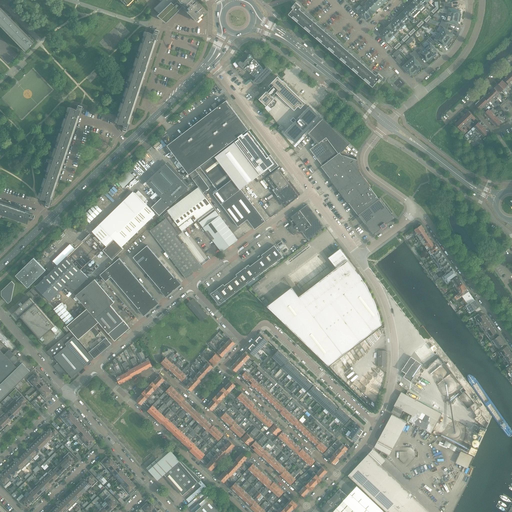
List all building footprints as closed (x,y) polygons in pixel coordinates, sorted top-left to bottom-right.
[(119,0),(125,6),(131,0),(159,0),(161,1),(153,9),(158,14),(156,16),(165,23),(181,7),(182,8),(196,23),(206,13),(201,9),(192,0),(119,0)] [(379,8),(371,0),(369,0),(366,3),(375,12),(379,8)] [(424,6),(419,0),(414,0),(411,3),(419,10),(422,13),(427,8),(424,6)] [(377,76),(298,8),(300,6),(294,1),(292,3),(294,5),(292,7),(293,8),(289,13),(293,17),(292,17),(297,22),(298,21),(305,27),(304,28),(309,32),(310,31),(313,34),(317,37),(316,38),(321,43),(322,42),(329,48),(328,49),(333,53),(334,52),(341,58),(340,59),(345,63),(346,62),(352,68),(352,69),(355,72),(357,74),(358,73),(364,79),(369,84),(370,83),(373,86),(378,81),(379,82),(381,80),(383,81),(385,79),(379,74),(377,76)] [(375,12),(366,3),(362,7),(371,16),(375,12)] [(419,10),(411,3),(412,3),(409,6),(416,13),(419,10)] [(459,14),(460,11),(451,9),(451,5),(444,6),(444,8),(448,9),(447,15),(460,18),(461,14),(459,14)] [(416,13),(409,6),(406,9),(413,17),(416,13)] [(371,16),(362,7),(357,11),(366,20),(370,16),(371,17),(371,16)] [(0,8),(0,26),(23,50),(32,42),(0,8)] [(413,17),(406,9),(402,12),(409,20),(413,17)] [(409,20),(402,12),(397,17),(405,24),(409,20)] [(460,21),(460,18),(447,15),(446,22),(442,21),(441,23),(447,26),(449,23),(457,25),(458,21),(460,21)] [(405,24),(397,17),(394,20),(401,28),(405,24)] [(401,28),(394,20),(391,23),(398,31),(401,28)] [(398,31),(391,23),(386,28),(393,35),(398,31)] [(453,35),(446,30),(447,26),(441,23),(440,26),(443,28),(439,34),(450,41),(452,39),(451,38),(453,35)] [(393,35),(386,28),(383,31),(390,39),(392,41),(395,37),(393,35)] [(124,129),(156,32),(154,32),(154,29),(150,29),(149,33),(146,32),(116,123),(119,124),(118,128),(120,130),(122,128),(124,129)] [(390,39),(383,31),(379,35),(388,44),(392,41),(390,39)] [(450,41),(439,34),(436,39),(432,36),(430,38),(434,43),(437,41),(444,46),(447,43),(448,44),(450,41)] [(437,52),(432,45),(434,43),(430,38),(427,41),(429,44),(424,48),(433,58),(436,55),(435,54),(437,52)] [(433,58),(424,48),(420,52),(417,49),(414,52),(418,57),(421,55),(427,61),(429,59),(430,60),(433,58)] [(421,66),(416,59),(418,57),(414,52),(410,54),(413,58),(408,62),(417,72),(420,69),(419,68),(421,66)] [(257,83),(258,83),(259,83),(260,83),(261,82),(272,71),(267,66),(266,66),(267,66),(264,70),(262,68),(263,68),(251,57),(251,56),(251,55),(250,55),(249,55),(249,56),(249,57),(243,63),(241,62),(240,62),(239,62),(239,63),(239,64),(239,65),(243,68),(244,67),(254,77),(254,76),(256,78),(253,81),(252,81),(254,82),(255,83),(256,83),(257,83)] [(417,72),(408,62),(403,66),(410,75),(413,73),(414,74),(417,72)] [(267,91),(259,99),(263,103),(266,106),(273,100),(274,98),(272,96),(275,93),(276,93),(279,96),(294,110),(298,106),(301,108),(303,105),(305,103),(299,97),(282,81),(277,77),(269,86),(271,88),(267,92),(267,91)] [(511,87),(504,79),(499,84),(506,91),(511,87)] [(506,91),(499,84),(496,87),(494,89),(499,94),(502,90),(504,93),(506,91)] [(499,94),(494,89),(491,92),(496,97),(497,96),(499,98),(501,96),(499,94)] [(496,97),(491,92),(487,95),(494,103),(498,99),(496,97)] [(494,103),(487,95),(484,98),(489,103),(491,102),(495,106),(497,105),(496,104),(494,103)] [(489,103),(484,98),(480,101),(487,108),(489,107),(488,106),(490,104),(489,103)] [(215,155),(247,130),(248,129),(226,100),(223,103),(218,106),(219,106),(167,146),(192,179),(199,174),(195,170),(199,167),(215,155)] [(487,108),(480,101),(479,101),(476,104),(476,105),(475,105),(474,107),(477,110),(479,109),(480,110),(484,107),(486,110),(487,108)] [(47,204),(79,108),(78,107),(77,104),(74,105),(72,109),(69,108),(46,175),(46,176),(45,178),(39,198),(42,199),(41,203),(43,205),(45,203),(47,204)] [(309,107),(284,133),(295,143),(320,118),(309,107)] [(487,117),(495,110),(493,109),(491,111),(489,109),(484,114),(487,117)] [(496,116),(494,114),(496,112),(495,110),(487,117),(490,121),(496,116)] [(476,119),(469,112),(465,115),(470,120),(472,119),(474,121),(476,119)] [(493,124),(501,117),(499,115),(498,114),(496,116),(490,121),(493,124)] [(469,122),(470,120),(465,115),(462,118),(469,125),(471,124),(469,122)] [(502,123),(500,121),(503,119),(501,117),(493,124),(497,128),(502,123)] [(469,125),(462,118),(459,121),(464,127),(465,125),(467,127),(469,125)] [(348,143),(325,121),(323,119),(320,121),(309,134),(318,143),(310,149),(322,166),(339,152),(339,153),(340,152),(341,152),(340,151),(348,143)] [(462,128),(464,127),(459,121),(455,124),(462,132),(464,130),(462,128)] [(475,133),(482,126),(479,122),(474,127),(475,129),(473,131),(475,133)] [(478,136),(485,129),(482,126),(475,133),(478,136)] [(481,139),(488,132),(485,129),(478,136),(481,139)] [(268,156),(254,137),(249,131),(248,132),(247,130),(215,155),(233,179),(240,189),(260,174),(263,178),(274,169),(279,166),(270,155),(268,156)] [(330,178),(355,159),(341,155),(339,153),(339,152),(322,166),(321,166),(330,178)] [(215,155),(199,167),(218,190),(233,179),(215,155)] [(339,191),(361,174),(361,173),(360,172),(359,170),(359,169),(359,168),(358,167),(358,166),(358,164),(357,163),(357,161),(357,159),(357,158),(357,160),(355,159),(330,178),(329,179),(339,191)] [(169,207),(189,188),(188,188),(165,165),(166,164),(165,164),(146,182),(161,198),(152,207),(159,216),(169,206),(169,207)] [(300,194),(291,182),(289,183),(280,172),(282,171),(280,167),(266,178),(274,189),(273,190),(275,192),(278,197),(279,196),(287,205),(299,196),(298,196),(300,194)] [(209,188),(199,174),(192,179),(199,188),(203,193),(209,188)] [(348,203),(349,203),(370,187),(369,187),(370,186),(370,187),(371,186),(363,176),(362,175),(361,174),(339,191),(348,203)] [(218,190),(213,194),(221,204),(238,227),(247,220),(254,228),(255,229),(265,221),(241,189),(240,189),(233,179),(218,190)] [(358,215),(379,199),(370,187),(349,203),(358,215)] [(199,188),(167,211),(168,212),(182,231),(186,228),(197,220),(214,207),(203,193),(199,188)] [(120,246),(154,213),(134,193),(125,202),(102,224),(93,233),(107,246),(114,239),(120,246)] [(358,215),(361,220),(363,223),(373,235),(380,229),(380,228),(381,227),(382,228),(383,229),(387,226),(386,225),(385,224),(387,223),(387,224),(395,218),(392,214),(391,212),(387,208),(380,198),(379,199),(358,215)] [(31,215),(0,203),(0,214),(2,215),(3,215),(6,216),(25,223),(26,219),(30,221),(33,218),(31,217),(31,215)] [(300,210),(291,217),(291,218),(289,219),(292,224),(288,228),(294,235),(298,232),(300,234),(302,232),(309,241),(325,228),(308,205),(300,210)] [(214,207),(197,220),(203,228),(221,251),(221,252),(225,249),(227,247),(228,247),(231,244),(231,245),(232,244),(231,244),(237,240),(213,208),(214,208),(214,207)] [(202,266),(178,235),(182,232),(182,231),(168,212),(163,215),(166,219),(150,231),(186,278),(202,266)] [(415,230),(418,235),(424,231),(425,230),(421,225),(415,230)] [(419,241),(420,241),(421,240),(427,236),(424,231),(418,235),(416,236),(416,237),(419,241)] [(421,240),(424,245),(431,240),(427,236),(421,240)] [(112,260),(123,249),(120,246),(114,239),(107,246),(103,250),(112,260)] [(424,245),(428,250),(434,245),(431,240),(424,245)] [(427,250),(430,255),(439,249),(435,244),(434,245),(428,250),(427,250)] [(153,252),(147,245),(140,251),(146,258),(153,252)] [(283,257),(274,245),(268,250),(276,262),(283,257)] [(430,255),(433,259),(442,253),(439,249),(430,255)] [(276,262),(268,250),(261,255),(263,257),(270,267),(276,262)] [(267,306),(329,365),(382,324),(381,323),(381,320),(380,317),(379,315),(379,313),(378,310),(377,308),(375,304),(374,300),(373,300),(372,298),(371,295),(370,292),(368,289),(367,287),(366,285),(364,282),(362,279),(340,250),(338,252),(337,251),(335,252),(336,253),(330,258),(337,267),(299,297),(292,287),(267,306)] [(146,258),(140,251),(133,257),(139,264),(146,258)] [(158,259),(153,252),(146,258),(151,265),(158,259)] [(433,259),(436,263),(444,257),(442,253),(433,259)] [(67,256),(36,287),(50,301),(65,286),(72,293),(88,278),(67,256)] [(270,267),(263,257),(256,262),(264,271),(270,267)] [(436,263),(439,267),(447,261),(444,257),(436,263)] [(131,271),(125,265),(119,258),(112,264),(118,271),(124,277),(131,271)] [(151,265),(146,258),(139,264),(144,271),(151,265)] [(28,287),(45,270),(34,259),(16,275),(28,287)] [(164,265),(158,259),(151,265),(157,271),(164,265)] [(439,267),(441,271),(450,265),(447,261),(439,267)] [(264,271),(256,262),(250,266),(257,276),(264,271)] [(118,271),(112,264),(100,275),(106,281),(111,277),(118,271)] [(157,271),(151,265),(144,271),(150,277),(157,271)] [(169,271),(164,265),(157,271),(162,277),(169,271)] [(257,276),(250,266),(249,265),(242,270),(251,281),(257,276)] [(441,271),(443,275),(453,269),(450,265),(441,271)] [(443,276),(448,283),(449,282),(451,280),(457,275),(453,269),(443,275),(443,276)] [(251,281),(242,270),(236,275),(237,276),(245,286),(251,281)] [(124,277),(118,271),(111,277),(117,283),(124,277)] [(136,278),(131,271),(124,277),(129,284),(136,278)] [(162,277),(157,271),(150,277),(155,283),(162,277)] [(175,278),(174,277),(169,271),(162,277),(168,284),(175,278)] [(245,286),(237,276),(231,281),(238,291),(245,286)] [(449,282),(451,285),(452,285),(460,279),(457,276),(451,280),(449,282)] [(129,284),(124,277),(117,283),(122,290),(129,284)] [(168,284),(162,277),(155,283),(160,289),(161,290),(168,284)] [(181,284),(175,277),(175,278),(168,284),(173,290),(174,289),(174,290),(181,284)] [(141,284),(136,278),(129,284),(135,290),(141,284)] [(130,328),(111,305),(114,302),(95,279),(76,295),(87,309),(95,318),(99,322),(115,341),(130,328)] [(452,285),(454,288),(462,283),(460,279),(452,285)] [(11,301),(15,284),(12,281),(1,291),(1,296),(8,304),(11,301)] [(238,291),(231,281),(225,286),(232,296),(238,291)] [(454,288),(457,292),(459,291),(465,286),(462,283),(454,288)] [(135,290),(129,284),(122,290),(127,296),(135,290)] [(147,290),(141,284),(135,290),(140,296),(147,290)] [(172,291),(173,290),(168,284),(161,290),(160,290),(166,297),(173,291),(172,291)] [(232,296),(225,286),(223,284),(217,289),(225,301),(232,296)] [(225,301),(217,289),(210,294),(219,305),(225,301)] [(140,296),(135,290),(127,296),(133,302),(140,296)] [(152,297),(152,296),(147,290),(140,296),(145,303),(152,297)] [(457,295),(459,298),(462,296),(469,291),(467,290),(461,294),(460,293),(457,295)] [(475,300),(469,291),(462,296),(468,304),(475,300)] [(145,303),(140,296),(133,302),(138,308),(138,309),(145,303)] [(159,303),(153,296),(152,297),(145,303),(151,309),(152,308),(152,309),(159,303)] [(54,325),(35,303),(34,303),(30,298),(22,304),(20,303),(18,305),(20,306),(14,311),(20,318),(21,317),(40,338),(54,325)] [(208,316),(193,299),(187,304),(201,322),(208,316)] [(466,305),(470,312),(479,307),(475,300),(468,304),(466,305)] [(74,319),(61,303),(54,310),(67,325),(74,319)] [(150,310),(151,309),(145,303),(138,309),(144,316),(150,310)] [(86,309),(67,326),(94,358),(95,358),(100,354),(111,344),(111,343),(101,331),(99,333),(94,326),(98,323),(99,322),(95,318),(87,309),(86,309)] [(488,320),(484,314),(480,316),(479,317),(477,318),(482,325),(488,320)] [(492,326),(488,320),(482,325),(486,330),(492,326)] [(495,333),(496,332),(492,326),(486,330),(492,339),(497,336),(495,333)] [(48,351),(47,351),(53,358),(57,363),(54,366),(62,376),(67,371),(72,377),(77,373),(93,359),(72,334),(70,332),(66,336),(48,351)] [(258,338),(265,344),(268,340),(262,334),(258,338)] [(505,344),(499,335),(493,340),(499,348),(505,344)] [(235,343),(228,336),(226,338),(228,340),(227,342),(232,347),(235,343)] [(232,347),(227,342),(225,344),(223,341),(219,338),(217,340),(221,343),(229,350),(232,347)] [(258,338),(254,342),(261,348),(265,344),(258,338)] [(258,352),(260,350),(261,348),(254,342),(251,346),(258,352)] [(219,350),(216,348),(211,343),(209,345),(215,350),(223,357),(226,354),(220,349),(219,350)] [(229,350),(221,343),(220,345),(222,347),(220,349),(226,354),(229,350)] [(250,346),(247,350),(254,356),(258,352),(251,346),(250,346)] [(511,352),(507,346),(499,352),(498,352),(501,356),(502,355),(504,357),(511,352)] [(0,399),(30,371),(9,350),(4,355),(0,350),(0,399)] [(276,360),(282,353),(278,350),(272,357),(276,360)] [(164,366),(172,358),(176,353),(175,351),(170,357),(168,359),(166,357),(162,362),(161,363),(164,366)] [(221,359),(216,353),(214,355),(212,353),(209,351),(208,353),(210,355),(218,362),(221,359)] [(386,366),(386,351),(378,351),(377,366),(386,366)] [(152,366),(148,360),(148,358),(145,359),(145,358),(141,352),(139,353),(143,359),(148,368),(152,366)] [(248,359),(250,357),(249,356),(250,355),(248,352),(246,353),(245,352),(242,356),(251,365),(253,363),(248,359)] [(511,353),(511,352),(504,357),(502,358),(505,362),(506,361),(508,363),(511,360),(511,353)] [(148,368),(143,359),(139,353),(137,354),(141,360),(142,361),(140,362),(140,364),(144,370),(148,368)] [(286,357),(282,353),(276,360),(279,363),(286,357)] [(218,362),(210,355),(209,356),(211,359),(209,360),(215,366),(218,362)] [(251,365),(242,356),(238,359),(244,364),(245,362),(249,366),(251,365)] [(289,360),(286,357),(279,363),(283,366),(282,367),(282,368),(289,360)] [(402,370),(406,373),(404,377),(411,381),(422,364),(411,357),(402,370)] [(138,365),(137,362),(134,358),(132,359),(135,363),(140,373),(144,370),(140,364),(138,365)] [(168,369),(173,364),(171,362),(173,360),(172,358),(164,366),(168,369)] [(213,367),(205,360),(203,358),(201,360),(204,362),(204,361),(206,364),(204,365),(210,371),(213,367)] [(140,373),(135,363),(132,359),(130,360),(133,365),(133,364),(134,367),(132,369),(136,375),(140,373)] [(172,372),(179,364),(181,362),(182,361),(181,359),(179,359),(177,362),(175,365),(173,363),(173,364),(168,369),(172,372)] [(242,366),(244,364),(238,359),(235,362),(243,369),(245,372),(247,370),(242,366)] [(282,368),(285,371),(292,364),(288,361),(289,360),(282,368)] [(130,370),(129,367),(126,361),(123,362),(124,363),(127,369),(132,377),(136,375),(132,369),(130,370)] [(194,362),(199,367),(207,374),(210,371),(204,365),(203,367),(200,365),(198,363),(196,361),(194,362)] [(172,372),(175,375),(180,369),(178,368),(182,364),(181,362),(179,364),(172,372)] [(199,367),(194,362),(193,362),(192,363),(197,368),(200,371),(198,372),(204,377),(207,374),(199,367)] [(243,369),(235,362),(231,367),(238,374),(243,369)] [(132,378),(132,377),(127,369),(124,363),(122,364),(125,370),(127,372),(124,373),(128,380),(132,378)] [(178,378),(186,370),(189,367),(190,366),(188,364),(184,369),(182,371),(180,369),(175,375),(178,378)] [(285,371),(289,374),(295,367),(292,364),(285,371)] [(124,382),(119,373),(117,370),(116,367),(113,368),(117,374),(118,377),(116,378),(120,384),(124,382)] [(186,370),(178,378),(182,381),(183,380),(184,378),(186,377),(187,376),(185,374),(187,372),(189,370),(190,367),(189,367),(186,370)] [(299,371),(295,367),(289,374),(292,377),(299,371)] [(128,380),(124,373),(122,375),(121,372),(120,369),(117,370),(119,373),(124,382),(128,380)] [(244,379),(251,373),(250,372),(249,373),(247,370),(245,372),(242,376),(244,378),(244,379)] [(193,374),(193,373),(190,371),(190,374),(192,376),(194,378),(193,380),(198,385),(201,381),(200,381),(193,374)] [(292,377),(296,381),(302,374),(301,372),(299,371),(292,377)] [(204,377),(198,372),(197,374),(194,372),(193,373),(193,374),(200,381),(204,377)] [(248,382),(253,377),(251,374),(252,374),(251,373),(244,379),(245,380),(246,380),(248,382)] [(34,385),(41,379),(37,375),(35,377),(33,374),(27,380),(33,387),(34,385)] [(249,385),(250,386),(258,377),(255,374),(253,377),(248,382),(247,382),(250,384),(249,385)] [(296,381),(299,384),(306,377),(304,376),(304,375),(302,374),(296,381)] [(170,385),(159,375),(156,379),(162,384),(163,382),(168,387),(170,385)] [(198,385),(193,380),(191,381),(186,377),(184,378),(195,388),(198,385)] [(254,388),(259,382),(261,380),(258,377),(250,386),(251,386),(252,386),(254,388)] [(299,384),(303,387),(309,380),(308,379),(306,377),(299,384)] [(38,389),(46,382),(42,378),(41,379),(34,385),(38,389)] [(195,388),(184,378),(183,380),(185,382),(188,385),(186,386),(191,391),(195,388)] [(160,385),(162,384),(156,379),(153,382),(163,392),(165,390),(160,385)] [(303,387),(307,391),(313,384),(311,382),(309,380),(303,387)] [(163,392),(153,382),(152,381),(147,387),(152,392),(156,388),(158,390),(158,391),(161,394),(163,392)] [(241,391),(230,381),(227,384),(232,389),(234,388),(236,390),(239,393),(241,391)] [(41,393),(48,387),(48,388),(50,386),(46,382),(38,389),(41,393)] [(257,391),(263,385),(262,384),(262,385),(259,382),(254,388),(257,390),(256,390),(257,391)] [(261,394),(267,387),(268,386),(265,383),(263,385),(257,391),(258,392),(259,391),(261,394)] [(236,396),(231,391),(232,389),(227,384),(224,388),(231,395),(235,398),(236,396)] [(311,395),(318,388),(316,387),(314,385),(308,392),(311,395)] [(169,394),(174,389),(171,386),(160,398),(161,399),(167,393),(169,394)] [(52,396),(50,393),(52,392),(48,388),(48,387),(41,393),(40,394),(46,401),(52,396)] [(149,396),(152,392),(147,387),(142,393),(152,403),(153,403),(155,401),(151,398),(149,396)] [(231,395),(224,388),(223,387),(218,393),(223,398),(227,394),(230,396),(229,397),(233,400),(235,398),(231,395)] [(263,396),(264,397),(270,391),(271,389),(267,387),(261,394),(263,396)] [(311,395),(315,398),(321,392),(319,390),(320,390),(318,388),(311,395)] [(167,404),(178,392),(174,389),(169,394),(171,396),(169,398),(165,402),(167,404)] [(267,399),(272,394),(270,392),(270,391),(264,397),(265,398),(265,397),(267,399)] [(174,403),(176,401),(181,395),(178,392),(167,404),(166,404),(168,406),(172,401),(174,403)] [(235,400),(238,403),(239,402),(246,395),(245,394),(244,395),(242,392),(235,400)] [(318,402),(325,395),(323,393),(321,392),(315,398),(318,402)] [(441,414),(402,392),(394,406),(404,411),(409,414),(412,416),(409,422),(431,433),(441,414)] [(152,403),(142,393),(139,397),(145,402),(146,400),(148,402),(151,405),(152,403)] [(220,402),(223,398),(218,393),(213,399),(221,406),(225,410),(227,409),(222,404),(220,402)] [(270,403),(276,397),(275,396),(274,397),(272,394),(267,399),(269,402),(270,403)] [(173,410),(184,399),(184,398),(181,395),(176,401),(178,402),(171,409),(173,410)] [(243,404),(248,399),(246,397),(247,396),(246,395),(239,402),(242,405),(243,404)] [(325,395),(318,402),(322,405),(328,398),(326,397),(327,396),(325,395)] [(24,402),(26,400),(22,396),(15,402),(22,409),(26,405),(24,402)] [(143,403),(145,402),(139,397),(136,400),(144,407),(147,411),(149,409),(145,405),(145,406),(143,403)] [(273,406),(278,400),(276,398),(277,397),(276,397),(270,403),(271,404),(271,403),(273,406)] [(322,405),(325,408),(332,402),(328,398),(322,405)] [(154,407),(156,404),(156,405),(160,400),(158,399),(149,409),(147,411),(151,414),(156,409),(154,407)] [(187,402),(184,399),(173,410),(175,412),(180,406),(182,408),(187,402)] [(221,406),(213,399),(210,403),(215,408),(217,406),(224,412),(225,410),(221,406)] [(246,407),(252,401),(251,400),(250,401),(248,399),(243,404),(246,406),(245,407),(246,407)] [(276,409),(282,402),(281,402),(280,402),(278,400),(273,406),(276,408),(275,408),(276,409)] [(40,407),(35,402),(33,401),(31,403),(33,405),(38,409),(40,407)] [(248,411),(249,410),(254,405),(255,405),(253,402),(252,401),(246,407),(245,408),(248,411)] [(22,409),(15,402),(12,405),(18,412),(22,409)] [(180,417),(190,405),(187,402),(182,408),(184,409),(182,411),(178,415),(180,417)] [(280,411),(285,406),(282,404),(283,403),(282,402),(276,409),(277,410),(278,409),(280,411)] [(325,408),(329,411),(335,405),(332,402),(325,408)] [(214,409),(215,408),(210,403),(207,406),(215,413),(216,412),(214,409)] [(154,417),(165,405),(164,404),(158,410),(156,409),(151,414),(154,417)] [(18,412),(12,405),(8,409),(15,416),(18,412)] [(161,413),(163,411),(167,407),(165,405),(154,417),(157,420),(162,415),(161,413)] [(189,414),(194,409),(190,405),(180,417),(182,419),(185,415),(185,414),(187,412),(189,414)] [(252,414),(258,408),(257,407),(256,407),(254,405),(249,410),(251,412),(251,413),(252,414)] [(282,415),(283,416),(290,409),(291,407),(288,405),(280,413),(283,415),(282,415)] [(329,411),(332,415),(339,407),(338,408),(335,405),(329,411)] [(404,411),(394,406),(391,412),(401,417),(404,411)] [(332,415),(333,415),(333,414),(337,417),(343,410),(339,407),(332,415)] [(256,416),(261,411),(258,409),(259,409),(258,408),(252,414),(253,415),(253,414),(256,416)] [(15,416),(8,409),(4,413),(11,420),(15,416)] [(193,418),(198,413),(194,409),(189,414),(191,415),(188,418),(186,420),(188,422),(192,417),(193,418)] [(284,417),(287,419),(293,412),(290,409),(283,416),(284,417)] [(64,422),(72,415),(69,411),(67,413),(65,410),(59,416),(64,422)] [(161,423),(168,416),(168,415),(170,414),(172,411),(170,410),(166,414),(164,417),(162,415),(157,420),(161,424),(162,423),(161,423)] [(337,417),(340,420),(347,414),(343,410),(337,417)] [(258,420),(264,414),(263,413),(261,411),(256,416),(258,418),(257,419),(258,420)] [(289,422),(297,414),(294,411),(293,412),(287,419),(289,421),(288,421),(289,422)] [(224,421),(231,413),(230,412),(227,414),(226,413),(221,418),(224,421)] [(11,420),(4,413),(0,416),(0,417),(1,418),(7,424),(7,423),(11,420)] [(197,422),(202,417),(198,413),(193,418),(194,419),(192,421),(189,424),(191,426),(193,423),(196,420),(197,422)] [(232,419),(231,417),(233,415),(231,413),(224,421),(227,424),(232,419)] [(257,421),(260,424),(267,417),(265,415),(264,414),(258,420),(257,421)] [(293,425),(301,417),(297,414),(289,422),(290,423),(291,423),(293,425)] [(340,420),(344,424),(350,417),(347,414),(340,420)] [(70,425),(76,419),(72,415),(64,422),(68,427),(70,426),(70,425)] [(170,421),(168,419),(170,417),(168,415),(168,416),(161,423),(162,423),(165,426),(170,421)] [(237,424),(239,422),(244,417),(242,415),(240,418),(238,420),(237,420),(231,427),(230,428),(234,431),(239,426),(237,424)] [(400,430),(405,421),(393,415),(389,424),(400,430)] [(168,429),(177,419),(178,419),(179,418),(177,416),(172,422),(170,421),(165,426),(168,429)] [(199,428),(206,420),(202,417),(197,422),(199,424),(197,426),(193,430),(195,431),(197,429),(198,429),(199,428)] [(260,424),(263,427),(270,420),(269,419),(267,417),(260,424)] [(7,424),(1,418),(0,419),(0,424),(4,429),(8,425),(7,423),(7,424)] [(73,429),(81,422),(78,418),(76,419),(70,425),(70,426),(73,429)] [(175,425),(177,423),(179,421),(181,419),(179,418),(178,419),(177,419),(168,429),(171,432),(176,427),(175,425)] [(231,427),(237,420),(238,420),(236,418),(234,421),(232,419),(227,424),(231,427)] [(204,428),(209,423),(206,420),(199,428),(200,429),(202,427),(204,428)] [(237,434),(244,427),(249,422),(247,420),(240,427),(239,426),(234,431),(237,434)] [(267,430),(273,423),(271,421),(270,420),(263,427),(267,430)] [(77,434),(85,426),(81,422),(73,429),(77,434)] [(176,436),(183,429),(182,428),(186,424),(184,422),(180,426),(178,429),(176,427),(171,432),(176,436)] [(240,438),(245,432),(244,430),(250,423),(249,422),(244,427),(237,434),(240,438)] [(299,429),(301,431),(306,426),(303,424),(304,423),(303,422),(303,423),(297,429),(298,429),(299,429)] [(203,436),(205,434),(206,433),(212,426),(209,423),(204,428),(206,430),(204,432),(202,434),(203,436)] [(304,434),(312,426),(309,423),(306,426),(301,431),(303,433),(303,434),(304,434)] [(266,436),(268,438),(270,435),(272,433),(278,427),(277,426),(274,424),(268,431),(269,433),(266,436)] [(361,433),(364,429),(357,424),(354,428),(361,433)] [(211,434),(216,429),(213,425),(212,426),(206,433),(207,435),(210,432),(211,434)] [(81,438),(87,432),(88,432),(89,431),(85,426),(77,434),(81,438)] [(307,437),(315,429),(312,426),(304,434),(305,435),(307,437)] [(392,445),(399,432),(388,426),(381,439),(392,445)] [(185,435),(183,434),(186,431),(188,429),(186,427),(184,430),(183,429),(176,436),(180,441),(185,435)] [(276,436),(281,430),(279,428),(278,427),(272,433),(273,434),(274,433),(276,436)] [(52,440),(59,433),(54,429),(52,431),(50,428),(46,432),(51,438),(52,440)] [(245,442),(255,432),(257,430),(255,428),(253,430),(249,435),(247,434),(242,439),(245,442)] [(354,428),(351,432),(359,437),(361,433),(354,428)] [(212,440),(220,432),(216,429),(211,434),(213,436),(211,438),(212,440)] [(310,440),(316,434),(318,432),(315,429),(307,437),(309,439),(309,440),(310,440)] [(254,440),(252,438),(257,433),(259,431),(257,430),(255,432),(245,442),(249,445),(254,440)] [(51,438),(46,432),(45,431),(40,435),(47,442),(51,438)] [(184,444),(194,432),(193,431),(187,437),(185,435),(180,441),(184,444)] [(91,436),(88,432),(87,432),(81,438),(77,441),(81,445),(83,443),(91,436)] [(190,440),(192,437),(196,434),(194,432),(184,444),(187,447),(192,442),(190,440)] [(218,440),(223,435),(220,432),(212,440),(211,441),(213,443),(216,439),(218,440)] [(280,441),(286,434),(285,434),(282,432),(278,437),(280,439),(279,440),(280,441)] [(351,432),(348,436),(355,442),(359,437),(351,432)] [(279,442),(282,445),(284,443),(289,438),(287,436),(287,435),(286,434),(280,441),(279,442)] [(314,443),(318,438),(316,436),(317,435),(316,434),(310,440),(311,441),(314,443)] [(47,442),(40,435),(37,439),(43,446),(47,442)] [(95,444),(93,442),(95,440),(91,436),(83,443),(89,450),(95,444)] [(234,446),(227,438),(224,436),(223,438),(225,440),(228,442),(226,444),(231,449),(234,446)] [(190,450),(197,443),(201,438),(199,437),(193,443),(192,442),(187,447),(190,450)] [(196,446),(198,444),(199,445),(203,440),(201,438),(197,443),(190,450),(193,454),(198,448),(196,446)] [(286,447),(292,440),(291,439),(291,440),(289,438),(284,443),(286,445),(285,446),(286,447)] [(317,446),(322,440),(321,439),(321,440),(318,438),(314,443),(316,445),(315,445),(317,446)] [(319,450),(325,444),(326,443),(327,441),(324,438),(322,440),(317,446),(316,447),(319,449),(318,449),(319,450)] [(43,446),(37,439),(33,442),(39,449),(43,446)] [(345,446),(338,439),(334,443),(335,443),(337,445),(345,452),(348,449),(349,450),(351,448),(347,444),(345,446)] [(290,449),(295,444),(293,442),(293,441),(292,440),(286,447),(287,447),(288,447),(290,449)] [(226,444),(224,446),(222,444),(222,443),(220,441),(218,443),(221,445),(228,452),(231,449),(226,444)] [(250,447),(254,450),(261,443),(259,441),(257,443),(255,441),(250,447)] [(39,449),(33,442),(28,447),(30,448),(36,453),(39,449)] [(196,457),(208,445),(206,443),(200,450),(198,448),(193,454),(196,457)] [(228,452),(221,445),(218,443),(216,445),(218,446),(221,449),(219,450),(224,455),(228,452)] [(257,453),(262,448),(260,446),(262,444),(261,443),(254,450),(257,453)] [(323,453),(328,448),(329,446),(327,444),(326,443),(325,444),(319,450),(320,451),(323,453)] [(345,452),(337,445),(335,443),(333,445),(338,449),(336,451),(341,456),(345,452)] [(289,457),(293,453),(299,446),(298,445),(297,446),(295,444),(290,449),(288,451),(290,452),(287,455),(289,457)] [(203,453),(205,451),(209,446),(208,445),(196,457),(200,460),(201,458),(205,455),(203,453)] [(297,455),(297,454),(302,450),(299,448),(300,447),(299,446),(293,453),(294,453),(297,455)] [(261,456),(268,448),(266,447),(264,449),(262,448),(257,453),(260,456),(261,456)] [(36,453),(30,448),(26,451),(33,458),(37,454),(36,453)] [(224,455),(219,450),(217,449),(216,450),(213,448),(211,450),(216,454),(215,455),(220,460),(224,455)] [(268,448),(261,456),(264,459),(269,454),(268,452),(270,450),(268,448)] [(268,462),(273,457),(275,454),(277,452),(279,450),(278,448),(273,453),(271,455),(269,454),(264,459),(268,462)] [(341,456),(336,451),(335,453),(329,448),(328,449),(331,452),(338,459),(341,456)] [(201,480),(176,456),(175,456),(169,449),(147,468),(158,480),(164,474),(182,496),(192,487),(191,487),(194,485),(195,486),(201,480)] [(300,458),(306,452),(305,451),(304,451),(302,449),(302,450),(297,454),(299,456),(299,457),(300,458)] [(338,459),(331,452),(328,449),(324,454),(335,464),(339,460),(338,459)] [(276,460),(274,459),(281,451),(279,450),(277,452),(275,454),(273,457),(268,462),(271,465),(276,460)] [(33,458),(26,451),(22,455),(29,462),(33,458)] [(71,459),(74,457),(69,452),(63,458),(64,460),(64,459),(70,465),(74,461),(71,459)] [(220,460),(215,455),(213,457),(211,455),(211,454),(209,452),(207,454),(210,457),(217,463),(220,460)] [(304,460),(308,455),(306,453),(307,453),(306,452),(300,458),(300,459),(301,458),(304,460)] [(252,462),(242,453),(239,456),(245,461),(246,459),(249,461),(248,462),(251,464),(252,462)] [(217,463),(210,457),(207,454),(206,456),(211,460),(209,462),(215,467),(218,464),(217,463)] [(467,466),(470,457),(461,454),(458,462),(467,466)] [(29,462),(22,455),(18,459),(25,466),(29,462)] [(302,462),(305,465),(306,464),(312,458),(311,457),(308,455),(304,460),(302,462)] [(105,469),(113,461),(110,457),(108,459),(106,456),(100,462),(105,469)] [(243,463),(245,461),(239,456),(236,459),(236,460),(244,467),(246,469),(248,467),(245,465),(243,463)] [(426,511),(368,457),(349,477),(386,511),(426,511)] [(215,467),(209,462),(207,464),(205,462),(201,458),(200,460),(211,471),(215,467)] [(310,466),(315,461),(313,459),(312,458),(306,464),(307,465),(308,464),(310,466)] [(18,459),(15,462),(14,463),(20,468),(20,469),(21,470),(25,466),(18,459)] [(70,465),(64,459),(64,460),(60,463),(67,470),(71,466),(70,465)] [(271,465),(274,468),(282,461),(280,459),(278,462),(276,460),(271,465)] [(244,467),(236,460),(233,463),(239,468),(240,466),(243,469),(242,469),(244,471),(246,469),(244,467)] [(20,468),(14,463),(15,462),(13,461),(9,465),(16,472),(20,469),(20,468)] [(110,471),(117,465),(113,461),(105,469),(109,473),(111,472),(110,471)] [(274,468),(278,472),(283,466),(281,465),(283,462),(282,461),(274,468)] [(327,472),(320,465),(316,462),(315,463),(321,468),(319,470),(324,475),(327,472)] [(67,470),(60,463),(56,467),(63,474),(67,470)] [(241,474),(237,470),(239,468),(233,463),(229,468),(234,473),(235,472),(240,476),(241,474)] [(281,475),(288,467),(291,464),(289,463),(284,468),(283,466),(278,472),(281,475)] [(114,475),(122,468),(118,464),(117,465),(110,471),(111,472),(114,475)] [(252,472),(257,467),(253,464),(242,475),(244,477),(250,471),(252,472)] [(287,471),(289,469),(292,466),(291,464),(288,467),(281,475),(280,475),(284,478),(289,473),(287,471)] [(16,472),(9,465),(5,469),(12,476),(16,472)] [(56,467),(53,470),(52,471),(58,476),(58,477),(59,478),(63,474),(56,467)] [(257,467),(252,472),(254,474),(248,480),(249,482),(253,478),(260,470),(257,467)] [(324,475),(319,470),(317,472),(314,469),(312,467),(310,468),(313,472),(321,479),(324,475)] [(118,479),(126,472),(122,468),(114,475),(118,479)] [(233,475),(234,473),(229,468),(226,471),(233,478),(236,480),(238,478),(235,476),(235,477),(233,475)] [(321,479),(313,472),(310,468),(308,470),(314,476),(311,480),(316,485),(321,479)] [(12,476),(5,469),(1,473),(3,474),(8,480),(9,479),(12,476)] [(58,476),(52,471),(53,470),(51,469),(47,473),(54,480),(58,477),(58,476)] [(260,470),(253,478),(249,482),(251,483),(253,481),(254,479),(257,477),(259,479),(263,473),(260,470)] [(287,481),(292,476),(294,474),(297,471),(295,470),(291,475),(289,473),(284,478),(287,481)] [(233,478),(226,471),(225,471),(222,474),(228,479),(229,477),(231,479),(231,480),(234,482),(236,480),(233,478)] [(121,483),(128,478),(130,476),(126,472),(118,479),(121,483)] [(54,480),(47,473),(43,477),(50,484),(54,480)] [(256,488),(260,484),(267,477),(263,473),(259,479),(260,480),(258,483),(258,482),(254,486),(256,488)] [(10,481),(9,479),(8,480),(3,474),(0,476),(0,479),(1,480),(0,481),(0,483),(3,487),(10,481)] [(226,481),(228,479),(222,474),(219,478),(229,487),(231,485),(226,481)] [(291,485),(296,479),(294,478),(296,475),(294,474),(292,476),(287,481),(291,485)] [(91,487),(97,481),(93,476),(91,478),(88,476),(85,480),(84,480),(90,486),(91,487)] [(238,484),(240,481),(243,478),(241,476),(233,485),(231,488),(234,491),(239,486),(238,484)] [(50,484),(43,477),(39,481),(46,488),(50,484)] [(260,484),(261,486),(263,483),(265,485),(270,480),(267,477),(260,484)] [(132,482),(128,478),(121,483),(119,485),(124,489),(132,482)] [(90,486),(84,480),(85,480),(83,479),(79,483),(86,490),(88,492),(92,488),(91,487),(90,486)] [(310,490),(303,483),(298,479),(297,480),(303,487),(302,489),(307,494),(310,490)] [(263,494),(273,483),(270,480),(265,485),(267,487),(261,493),(263,494)] [(303,483),(310,490),(311,491),(316,485),(311,480),(307,484),(305,482),(303,483)] [(46,488),(39,481),(35,485),(37,486),(42,491),(43,491),(46,488)] [(238,494),(245,486),(248,483),(246,481),(243,485),(241,487),(239,486),(234,491),(238,494)] [(135,490),(133,487),(135,486),(132,482),(124,489),(129,496),(135,490)] [(264,496),(271,489),(272,491),(277,485),(274,482),(273,483),(263,494),(264,496)] [(86,490),(79,483),(75,486),(82,493),(86,490)] [(244,490),(247,488),(250,484),(248,483),(245,486),(238,494),(241,497),(246,492),(244,490)] [(307,494),(302,489),(300,490),(298,488),(293,484),(292,486),(304,497),(307,494)] [(269,501),(281,489),(277,485),(272,491),(274,492),(268,499),(269,501)] [(42,491),(37,486),(33,489),(40,496),(44,492),(43,491),(42,491)] [(82,493),(75,486),(71,490),(72,492),(73,491),(78,497),(79,497),(82,493)] [(384,511),(356,486),(347,496),(343,500),(354,511),(384,511)] [(244,500),(252,493),(255,489),(253,487),(250,491),(248,493),(246,492),(241,497),(244,500)] [(40,496),(33,489),(29,493),(36,500),(40,496)] [(251,497),(253,494),(257,490),(255,489),(252,493),(244,500),(248,504),(253,498),(251,497)] [(279,497),(284,492),(281,489),(269,501),(273,504),(274,502),(273,501),(272,502),(272,501),(277,495),(279,497)] [(354,511),(343,500),(347,496),(340,489),(330,500),(328,499),(327,501),(327,502),(322,508),(325,511),(354,511)] [(78,497),(73,491),(72,492),(69,495),(76,502),(80,498),(79,497),(78,497)] [(29,493),(25,497),(31,503),(32,504),(36,500),(29,493)] [(298,505),(290,497),(290,498),(285,493),(283,495),(288,499),(291,501),(289,503),(294,509),(298,505)] [(251,507),(258,499),(262,495),(260,494),(255,500),(253,498),(248,504),(251,507)] [(31,503),(25,497),(24,495),(18,502),(22,506),(24,504),(27,507),(31,503)] [(76,502),(69,495),(65,499),(72,506),(76,502)] [(257,503),(260,501),(263,497),(262,495),(258,499),(251,507),(250,507),(254,511),(259,505),(257,503)] [(114,503),(116,501),(112,496),(105,502),(107,503),(112,509),(113,509),(116,505),(114,503)] [(72,506),(65,499),(61,503),(68,510),(72,506)] [(221,511),(210,499),(195,511),(221,511)] [(254,511),(255,511),(258,511),(267,503),(265,501),(263,504),(261,507),(259,505),(254,511)] [(143,511),(148,511),(154,507),(150,503),(149,505),(146,502),(140,508),(143,511)] [(258,511),(265,511),(266,511),(264,510),(266,507),(270,503),(268,502),(267,503),(258,511)] [(61,503),(57,506),(57,507),(62,511),(65,511),(68,510),(61,503)] [(107,503),(103,507),(107,511),(111,511),(114,510),(113,509),(112,509),(107,503)] [(283,509),(282,508),(276,503),(275,504),(279,509),(282,511),(290,511),(285,507),(283,509)] [(290,511),(294,509),(289,503),(285,507),(290,511)]
